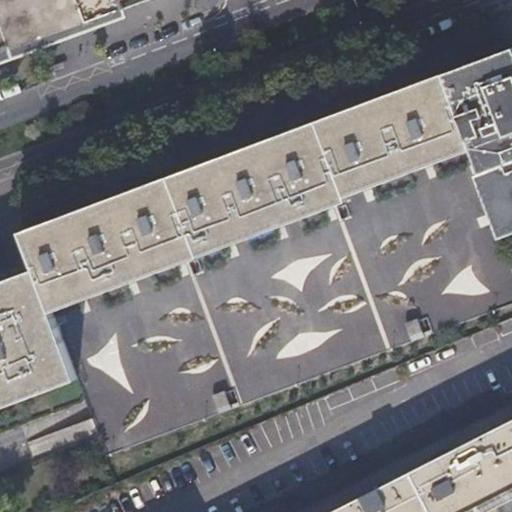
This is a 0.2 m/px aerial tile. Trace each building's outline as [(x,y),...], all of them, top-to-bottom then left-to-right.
[(0,0),(0,51),(120,7),(117,0),(0,0)] [(511,46),(511,45),(443,71),(470,143),(477,162),(478,166),(475,167),(500,233),(511,228),(511,46)] [(470,143),(443,71),(21,231),(33,265),(0,278),(0,406),(75,378),(51,312),(203,253),(346,198),(343,190),(470,143)] [(511,315),(499,321),(511,348),(511,315)] [(408,340),(415,338),(422,335),(415,319),(402,324),(408,340)] [(216,413),(222,410),(228,408),(222,394),(210,399),(216,413)] [(511,511),(511,417),(327,511),(511,511)]
